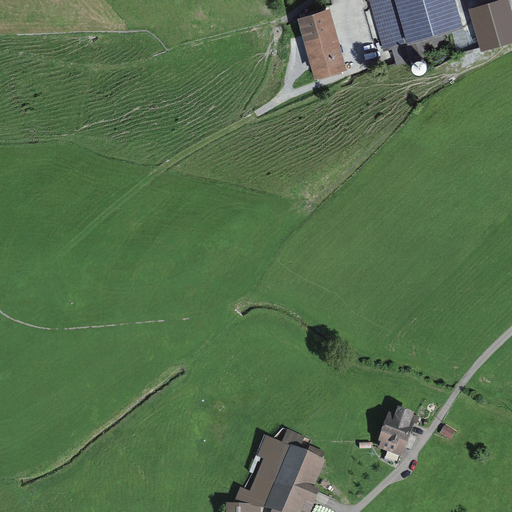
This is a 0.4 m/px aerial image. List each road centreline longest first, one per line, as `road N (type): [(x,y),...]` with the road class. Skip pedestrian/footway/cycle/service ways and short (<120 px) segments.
road 1 (track): [(282,98),(162,166),(38,268)]
road 2 (unclassified): [(511,331),(355,511)]
